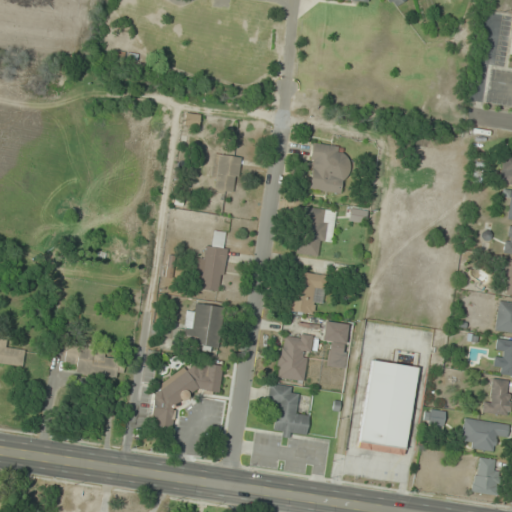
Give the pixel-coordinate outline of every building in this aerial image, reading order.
[(341,146),(312,142),(306,189),(343,195),(349,156),(340,155),(341,146)] [(511,154),(505,152),(498,181),(511,184),(511,154)] [(209,189),(237,192),(240,157),(213,154),(209,189)] [(507,218),(511,219),(511,190),(503,189),(502,196),(510,197),(507,218)] [(296,253),(317,256),(319,243),(331,244),(336,210),(303,206),(296,253)] [(367,210),(350,208),(348,221),(365,223),(367,210)] [(228,233),(213,231),(211,246),(204,245),(202,259),(191,257),(190,271),(200,273),(198,289),(220,292),(228,233)] [(322,274),(293,270),(288,311),(316,315),(322,274)] [(511,302),(498,301),(494,330),(511,332),(511,302)] [(181,344),(218,349),(224,306),(195,303),(194,312),(185,311),(181,344)] [(321,341),(329,342),(326,367),(345,369),(350,324),(324,321),(321,341)] [(306,382),(311,336),(280,333),(276,379),(306,382)] [(500,366),(499,374),(511,375),(511,340),(495,339),(493,365),(500,366)] [(105,345),(65,343),(64,363),(74,364),(73,375),(123,377),(124,358),(104,357),(105,345)] [(357,448),(403,455),(416,365),(369,359),(357,448)] [(221,374),(162,365),(158,397),(155,397),(150,424),(170,428),(174,400),(190,403),(192,389),(218,393),(221,374)] [(481,409),(504,416),(511,389),(511,383),(491,377),(481,409)] [(275,404),(273,434),(307,437),(309,415),(297,414),(298,394),(291,394),(292,385),(268,384),(267,403),(275,404)] [(443,410),(423,410),(423,427),(443,427),(443,410)] [(493,452),(496,434),(505,436),(507,425),(464,417),(460,437),(471,439),(469,448),(493,452)] [(501,471),(493,470),(494,459),(475,457),(471,492),(498,495),(501,471)]
